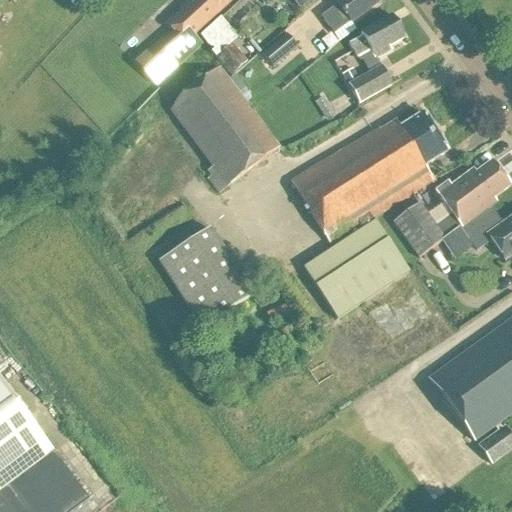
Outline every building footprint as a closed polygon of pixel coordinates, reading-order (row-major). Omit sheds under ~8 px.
[(178,54),(231,4),(226,0),(192,0),(179,12),(181,14),(172,22),(171,20),(165,25),(175,36),(167,43),(178,54)] [(370,0),(338,0),(333,4),(335,7),(319,19),(332,37),(348,25),(349,26),(376,6),(370,0)] [(347,47),(366,78),(348,89),(358,105),(388,87),(379,71),(378,71),(374,63),(390,54),(387,50),(403,41),(390,19),(360,36),(361,39),(347,47)] [(272,70),(297,50),(285,36),(260,57),(272,70)] [(228,79),(245,65),(229,46),(212,61),(228,79)] [(216,196),(277,151),(218,71),(181,98),(170,113),(212,170),(206,174),(209,179),(206,182),(216,196)] [(325,99),(317,105),(328,122),(336,116),(325,99)] [(377,131),(290,185),(328,247),(431,183),(423,169),(445,154),(421,116),(398,130),(394,123),(379,133),(377,131)] [(492,201),(509,189),(491,165),(474,177),(471,173),(449,189),(446,185),(434,194),(445,210),(429,222),(418,207),(391,225),(418,262),(444,243),(443,242),(460,230),(460,231),(476,219),(488,237),(486,238),(505,263),(511,257),(511,218),(500,227),(488,210),(495,205),(492,201)] [(373,223),(301,270),(335,322),(407,274),(373,223)] [(159,265),(202,333),(254,300),(211,232),(159,265)] [(497,434),(476,449),(489,467),(511,450),(511,438),(504,429),(501,431),(498,426),(511,415),(511,319),(427,382),(472,444),(493,429),(497,434)] [(0,511),(76,511),(88,504),(0,385),(0,511)]
